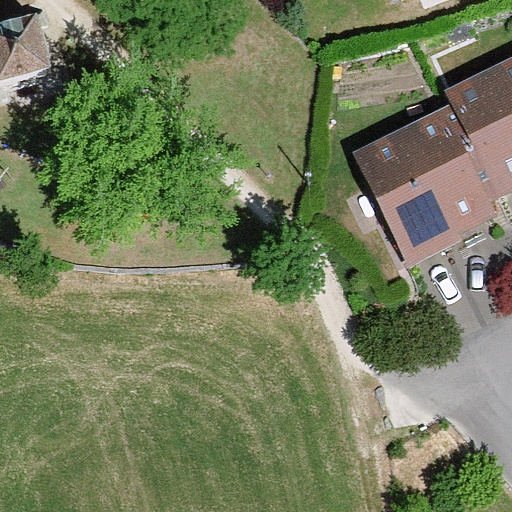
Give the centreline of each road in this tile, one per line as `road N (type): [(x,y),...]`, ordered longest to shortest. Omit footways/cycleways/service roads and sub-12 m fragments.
road 1 (track): [(48,0),(299,241),(326,279),(370,426),(381,511)]
road 2 (residential): [(511,345),(500,351),(488,424),(511,450)]
